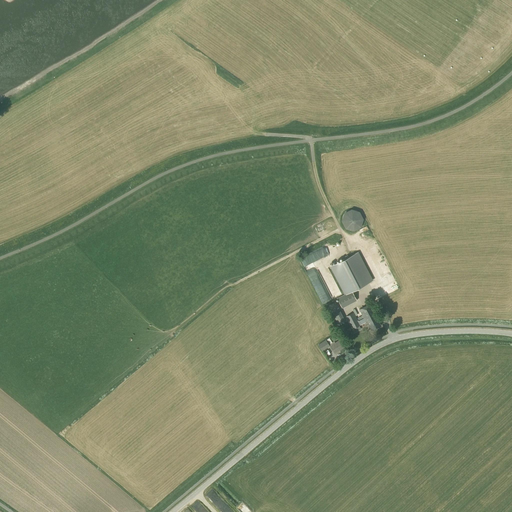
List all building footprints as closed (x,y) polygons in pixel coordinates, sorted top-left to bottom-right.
[(350,230),(355,230),(360,227),(363,220),(360,211),(352,208),(344,212),(341,220),(345,227),(350,230)] [(313,239),(317,243),(321,240),(317,235),(313,239)] [(314,250),(318,259),(327,255),(323,246),(314,250)] [(301,257),(305,265),(317,258),(313,251),(301,257)] [(342,308),(357,301),(352,291),(373,281),(358,252),(329,266),(344,295),(337,298),(342,308)] [(329,269),(322,272),(324,278),(332,274),(329,269)] [(381,326),(376,316),(377,315),(371,304),(359,310),(364,318),(358,321),(358,320),(357,321),(353,313),(346,316),(353,329),(367,322),(371,330),(372,330),(373,330),(375,330),(375,329),(381,326)] [(320,343),(318,345),(320,349),(322,351),(329,346),(325,340),(320,343)] [(334,353),(344,347),(339,340),(330,346),(334,353)] [(213,502),(219,498),(214,491),(208,495),(213,502)]
